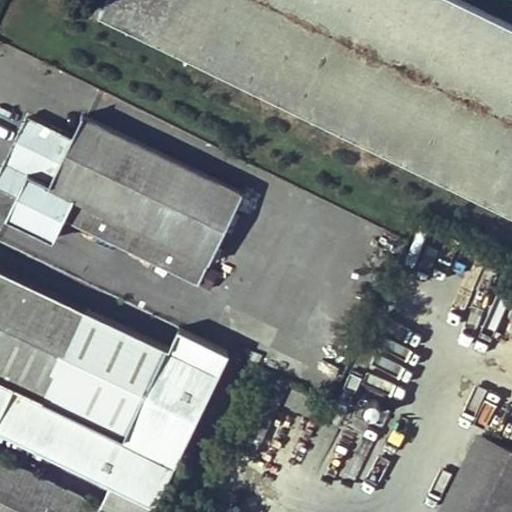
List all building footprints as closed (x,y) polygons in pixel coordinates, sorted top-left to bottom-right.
[(511,209),(511,22),(465,0),(106,0),(101,12),(511,209)] [(199,281),(243,190),(84,114),(73,136),(30,115),(0,176),(0,183),(20,193),(10,215),(55,236),(65,216),(199,281)] [(170,345),(0,264),(0,374),(58,403),(81,414),(60,456),(155,502),(219,369),(170,345)] [(179,325),(170,345),(219,369),(229,349),(179,325)] [(262,363),(270,348),(239,333),(232,348),(262,363)] [(255,453),(289,384),(266,373),(231,442),(255,453)] [(58,403),(37,445),(60,456),(81,414),(58,403)] [(511,448),(488,437),(473,468),(511,486),(511,448)] [(0,511),(96,511),(101,504),(0,454),(0,511)] [(511,511),(511,486),(473,468),(450,511),(511,511)]
